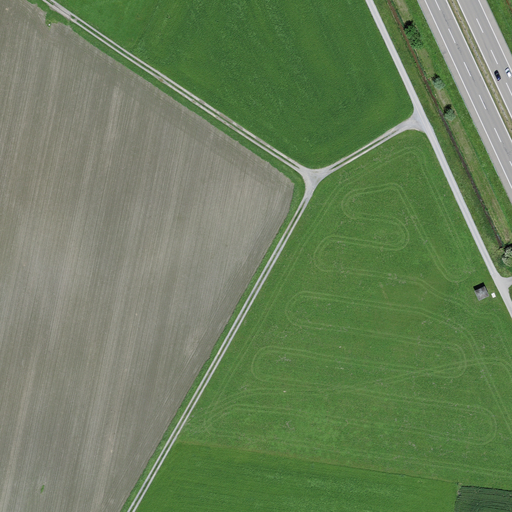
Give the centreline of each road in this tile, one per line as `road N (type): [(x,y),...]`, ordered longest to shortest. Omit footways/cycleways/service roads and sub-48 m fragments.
road 1 (track): [(125,511),(314,180),(45,0)]
road 2 (track): [(511,305),(370,0)]
road 3 (motorway): [(435,0),(511,165)]
road 4 (track): [(314,180),(425,117)]
